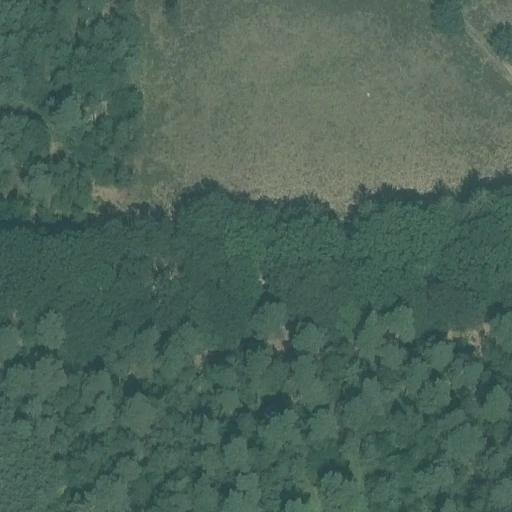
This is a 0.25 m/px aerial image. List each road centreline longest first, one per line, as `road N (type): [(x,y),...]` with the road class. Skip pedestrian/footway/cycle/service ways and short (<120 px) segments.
road 1 (track): [(0,295),(511,263)]
road 2 (track): [(256,278),(271,346),(352,462),(355,497)]
